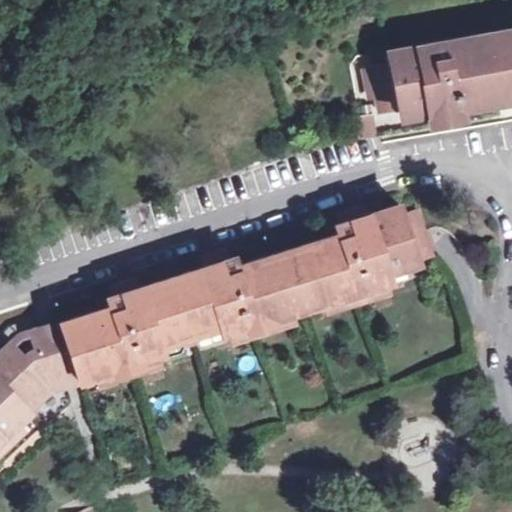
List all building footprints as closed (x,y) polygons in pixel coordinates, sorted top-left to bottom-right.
[(475,100),(498,96),(497,90),(511,87),(511,22),(389,45),(391,59),(366,64),(371,94),(378,93),(381,110),(426,101),(427,108),(446,105),(447,110),(475,105),(475,100)] [(498,96),(511,93),(511,87),(497,90),(498,96)] [(355,115),(363,137),(379,134),(375,112),(355,115)] [(60,317),(78,376),(161,349),(158,340),(225,319),(229,328),(389,276),(385,266),(431,251),(418,207),(401,212),(398,203),(337,223),(340,232),(233,265),(230,257),(110,295),(112,300),(60,317)] [(78,376),(60,317),(56,319),(14,332),(7,339),(17,349),(25,340),(49,331),(65,380),(74,377),(78,376)] [(66,382),(65,380),(49,331),(25,340),(17,349),(7,339),(0,345),(0,433),(50,386),(66,382)]
